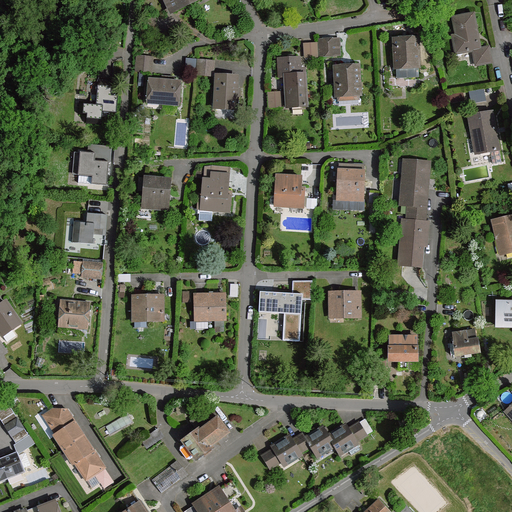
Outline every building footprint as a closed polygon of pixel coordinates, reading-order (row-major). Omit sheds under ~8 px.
[(165,0),(167,3),(170,2),(175,12),(199,0),(165,0)] [(432,11),(415,12),(416,27),(433,26),(432,11)] [(475,14),(454,19),(457,36),(454,37),(457,53),(475,50),(481,49),(475,14)] [(156,18),(142,17),(140,31),(155,33),(156,18)] [(418,39),(395,40),(396,69),(398,69),(418,68),(420,68),(418,39)] [(337,40),(320,40),(322,57),(338,55),(337,40)] [(319,44),(306,45),(307,59),(320,58),(319,44)] [(490,47),(481,49),(475,50),(477,65),(492,62),(490,47)] [(153,58),(138,57),(137,72),(151,73),(153,58)] [(287,77),(287,87),(306,86),(305,69),(301,69),(300,59),(280,60),(281,77),(287,77)] [(214,62),(200,61),(198,75),(213,76),(214,62)] [(360,66),(335,68),(337,97),(361,95),(360,66)] [(418,68),(398,69),(398,77),(419,76),(418,68)] [(237,77),(217,76),(216,109),(236,110),(237,77)] [(180,83),(149,80),(148,101),(179,103),(180,83)] [(98,88),(113,90),(113,82),(99,81),(98,88)] [(307,107),(306,86),(287,87),(288,108),(307,107)] [(88,114),(88,123),(102,125),(103,112),(117,113),(118,99),(112,98),(113,90),(98,88),(97,106),(81,105),(80,114),(88,114)] [(487,89),(472,90),(473,101),(488,99),(487,89)] [(285,93),(270,94),(271,109),(285,108),(285,93)] [(465,100),(463,93),(450,96),(451,103),(465,100)] [(493,112),(469,117),(473,139),(477,138),(480,153),(491,151),(500,150),(493,112)] [(95,162),(109,163),(111,147),(90,145),(89,154),(95,154),(95,162)] [(502,162),(500,150),(491,151),(493,164),(502,162)] [(107,186),(109,163),(95,162),(95,154),(89,154),(81,153),(79,176),(93,177),(93,184),(107,186)] [(409,206),(408,221),(422,222),(423,208),(425,188),(426,179),(429,179),(430,162),(409,161),(408,176),(403,176),(401,206),(409,206)] [(350,165),(340,165),(338,201),(354,202),(363,202),(365,164),(355,164),(350,165)] [(213,168),(213,175),(229,176),(230,169),(213,168)] [(212,181),(204,180),(203,198),(200,198),(199,209),(213,211),(230,212),(231,197),(228,197),(229,176),(213,175),(212,181)] [(78,183),(93,184),(93,177),(79,176),(78,183)] [(302,178),(277,176),(276,206),(304,208),(305,192),(301,192),(302,178)] [(171,181),(146,178),(143,208),(168,210),(171,181)] [(317,200),(308,200),(308,208),(316,209),(317,200)] [(212,221),(213,211),(199,209),(199,214),(200,214),(200,221),(212,221)] [(75,223),(73,242),(93,244),(94,235),(106,236),(107,216),(88,214),(87,224),(75,223)] [(511,216),(493,222),(498,240),(501,239),(505,254),(511,252),(511,216)] [(422,222),(408,221),(407,236),(402,236),(400,265),(422,267),(424,239),(427,239),(428,223),(422,222)] [(102,279),(103,264),(84,263),(83,278),(102,279)] [(302,295),(260,292),(259,312),(284,314),(282,340),(299,342),(302,295)] [(361,293),(330,293),(331,314),(345,314),(345,318),(361,317),(361,293)] [(226,294),(196,295),(196,317),(197,317),(209,316),(209,320),(226,320),(226,294)] [(164,297),(133,297),(134,318),(148,318),(148,321),(164,321),(164,297)] [(511,302),(497,303),(497,327),(511,326),(511,302)] [(6,303),(0,307),(0,331),(3,336),(12,330),(21,323),(6,303)] [(89,327),(90,306),(61,303),(60,324),(89,327)] [(209,316),(197,317),(197,329),(209,329),(209,320),(209,316)] [(12,330),(3,336),(7,342),(16,336),(12,330)] [(456,343),(476,340),(475,330),(454,333),(456,343)] [(417,338),(391,338),(391,360),(399,360),(408,360),(417,360),(417,338)] [(456,343),(454,343),(456,355),(479,352),(477,340),(476,340),(456,343)] [(387,384),(387,369),(374,369),(374,384),(387,384)] [(0,414),(11,407),(13,406),(5,396),(0,397),(0,414)] [(0,418),(2,421),(15,413),(11,407),(0,414),(0,418)] [(192,422),(199,431),(200,432),(218,417),(210,408),(192,422)] [(64,450),(85,436),(67,410),(54,410),(45,416),(57,434),(54,436),(64,450)] [(15,413),(2,421),(6,427),(18,419),(15,413)] [(186,444),(195,456),(197,459),(212,447),(211,447),(229,433),(218,417),(200,432),(199,431),(184,442),(186,444)] [(411,428),(407,417),(399,420),(403,431),(411,428)] [(12,437),(25,429),(18,419),(6,427),(12,437)] [(359,422),(367,436),(374,432),(366,419),(359,422)] [(349,429),(357,442),(367,436),(359,422),(349,429)] [(329,437),(335,446),(340,454),(348,449),(357,444),(357,443),(357,442),(349,429),(347,426),(329,437)] [(317,457),(335,446),(329,437),(324,428),(307,439),(311,446),(317,457)] [(29,436),(25,429),(12,437),(17,444),(29,436)] [(303,433),(292,440),(300,453),(311,446),(307,439),(303,433)] [(85,436),(64,450),(73,464),(75,463),(87,480),(95,475),(105,468),(85,436)] [(292,440),(291,437),(273,448),(282,462),(284,465),(301,455),(300,453),(292,440)] [(195,456),(186,444),(181,448),(181,451),(187,459),(190,460),(195,456)] [(361,450),(357,444),(348,449),(352,456),(361,450)] [(282,462),(273,448),(261,456),(270,470),(282,462)] [(0,460),(8,479),(25,472),(24,468),(19,456),(18,453),(0,460)] [(19,456),(24,468),(31,466),(26,453),(19,456)] [(177,462),(153,480),(163,493),(187,475),(177,462)] [(95,475),(100,483),(104,488),(114,482),(105,468),(95,475)] [(100,483),(95,475),(87,480),(93,489),(100,483)] [(229,483),(220,489),(228,501),(241,493),(233,481),(229,483)] [(220,488),(207,496),(217,511),(239,511),(238,510),(235,511),(228,501),(220,489),(220,488)] [(127,511),(141,502),(132,489),(119,498),(127,511)] [(217,511),(207,496),(194,504),(195,506),(198,511),(217,511)] [(393,511),(394,511),(380,497),(363,511),(393,511)] [(141,502),(127,511),(125,511),(150,511),(143,501),(141,502)] [(51,504),(39,508),(40,511),(59,511),(56,502),(51,504)]
